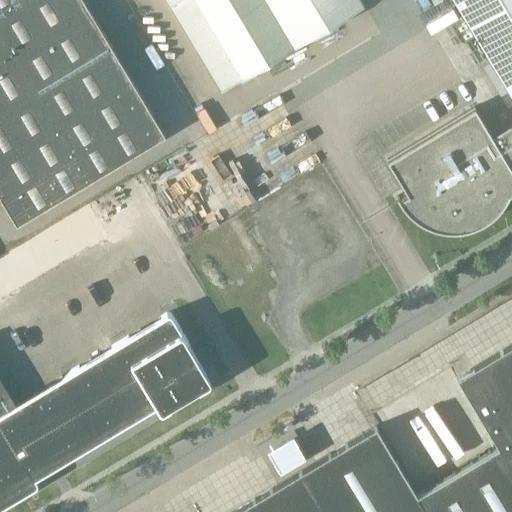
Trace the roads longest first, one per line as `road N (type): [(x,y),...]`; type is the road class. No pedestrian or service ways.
road 1 (unclassified): [(95,511),(511,263)]
road 2 (unknown): [(137,0),(210,110),(274,87),(292,89),(425,315)]
